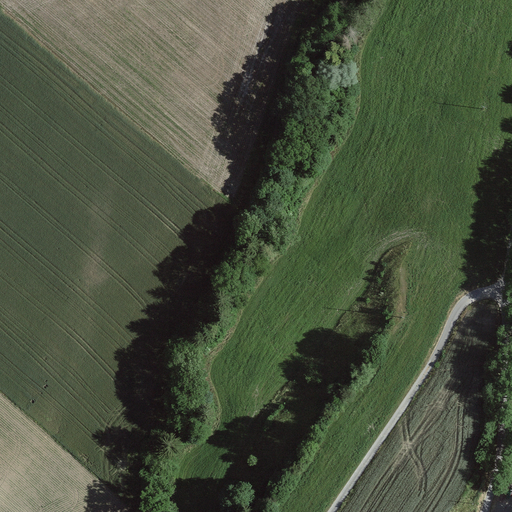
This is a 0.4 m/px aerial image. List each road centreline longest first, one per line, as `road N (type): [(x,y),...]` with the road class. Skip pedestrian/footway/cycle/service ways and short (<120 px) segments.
road 1 (track): [(507,292),(478,294),(462,306),(336,511)]
road 2 (unclassified): [(511,262),(502,441),(486,511)]
